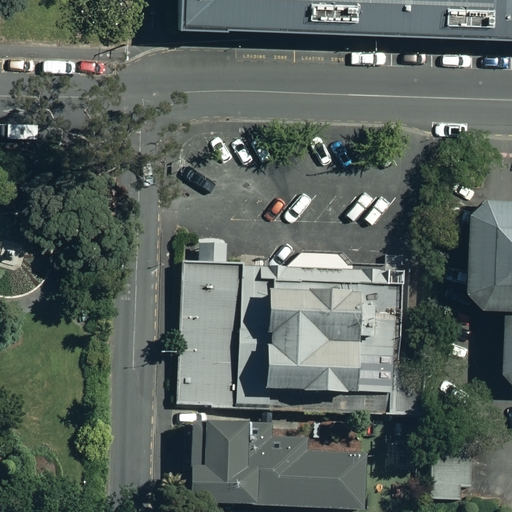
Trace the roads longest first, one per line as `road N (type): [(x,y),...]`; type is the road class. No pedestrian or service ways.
road 1 (residential): [(128,511),(142,94)]
road 2 (tertiary): [(142,94),(511,99)]
road 3 (tertiary): [(0,94),(142,94)]
